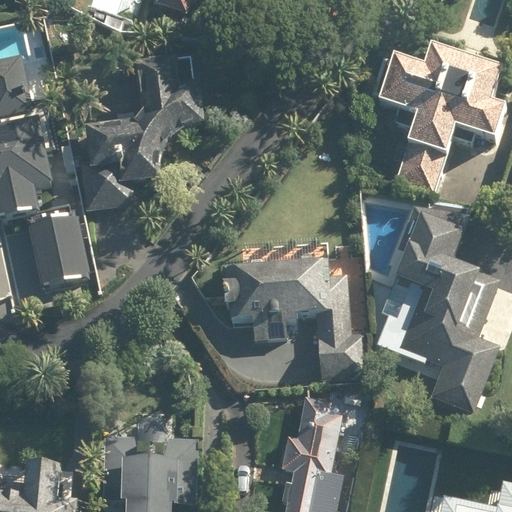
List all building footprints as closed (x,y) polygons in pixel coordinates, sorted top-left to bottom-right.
[(0,0),(0,5),(26,0),(27,0),(30,12),(68,3),(66,0),(0,0)] [(126,0),(94,0),(92,7),(119,18),(126,0)] [(284,0),(284,7),(336,16),(338,5),(362,9),(363,0),(284,0)] [(498,80),(426,55),(419,75),(390,65),(373,113),(416,128),(395,188),(431,200),(452,139),(491,152),(503,115),(488,109),(498,80)] [(19,65),(0,69),(0,122),(31,116),(19,65)] [(146,120),(128,143),(99,146),(98,137),(85,138),(88,167),(81,167),(86,219),(135,214),(132,189),(153,182),(187,139),(204,136),(195,95),(182,97),(179,68),(141,72),(146,120)] [(47,125),(0,136),(0,231),(37,222),(31,199),(51,194),(42,158),(55,155),(47,125)] [(462,229),(408,216),(391,286),(418,293),(402,357),(445,367),(435,408),(479,419),(497,347),(479,343),(494,280),(452,270),(462,229)] [(91,283),(77,222),(28,234),(42,294),(91,283)] [(322,274),(222,277),(221,304),(241,322),(232,331),(248,333),(255,347),(288,346),(298,336),(298,326),(314,325),(316,385),(362,384),(361,342),(349,342),(347,294),(322,295),(322,274)] [(331,412),(304,407),(298,447),(287,445),(282,476),(293,478),(287,511),(338,511),(344,479),(333,478),(342,420),(330,418),(331,412)] [(198,511),(201,448),(167,447),(166,468),(138,467),(139,453),(105,452),(103,484),(119,485),(118,511),(198,511)] [(20,502),(0,500),(0,511),(73,511),(73,510),(53,508),(56,479),(23,476),(20,502)] [(511,511),(511,491),(496,488),(491,511),(434,500),(431,511),(511,511)]
